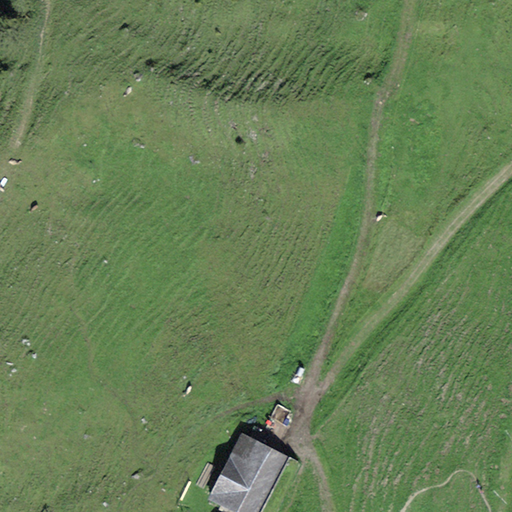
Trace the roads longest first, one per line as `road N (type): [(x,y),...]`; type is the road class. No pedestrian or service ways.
road 1 (track): [(410,0),(365,238),(305,395)]
road 2 (track): [(305,395),(322,388),(511,165)]
road 3 (track): [(305,395),(269,399),(179,447),(155,472),(138,511)]
road 4 (track): [(305,395),(301,423),(326,511)]
